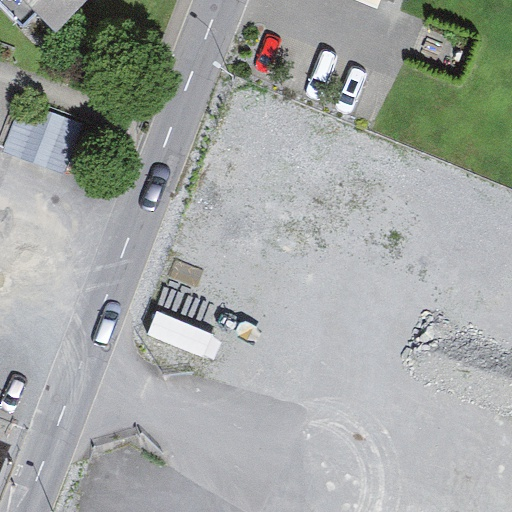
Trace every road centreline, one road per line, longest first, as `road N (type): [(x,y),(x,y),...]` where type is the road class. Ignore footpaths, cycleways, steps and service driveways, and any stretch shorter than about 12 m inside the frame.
road 1 (tertiary): [(132,225),(24,511)]
road 2 (tertiary): [(223,0),(132,225)]
road 3 (residential): [(0,175),(132,225)]
